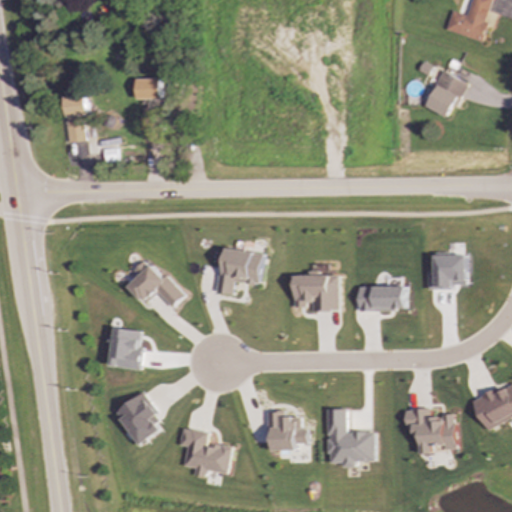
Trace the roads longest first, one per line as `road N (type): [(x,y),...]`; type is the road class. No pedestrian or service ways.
road 1 (residential): [(511,186),(17,193)]
road 2 (tertiary): [(0,71),(59,511)]
road 3 (residential): [(511,304),(491,338),(451,355),(219,360)]
